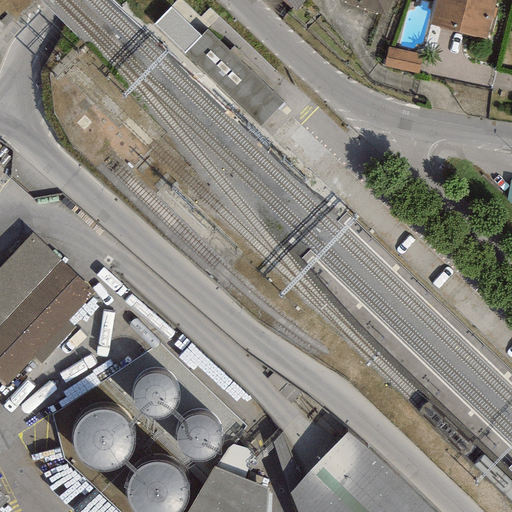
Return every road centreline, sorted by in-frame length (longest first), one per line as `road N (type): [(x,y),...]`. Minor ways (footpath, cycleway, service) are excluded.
road 1 (unclassified): [(10,100),(21,136),(225,311),(336,393),(464,511)]
road 2 (unclassified): [(229,0),(334,89),(419,123)]
road 3 (unclassified): [(511,268),(426,185),(416,164),(419,123)]
road 4 (unclassified): [(10,100),(24,50),(70,0)]
